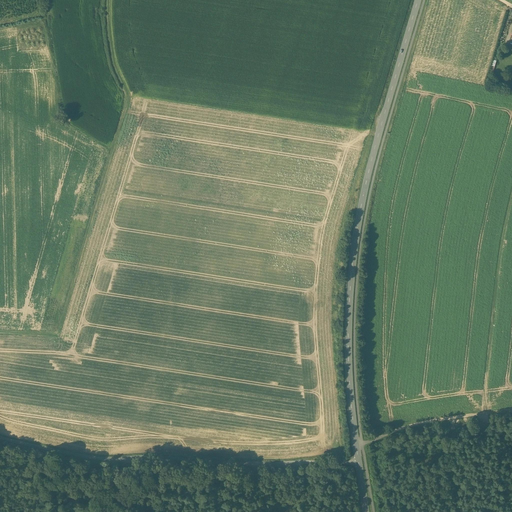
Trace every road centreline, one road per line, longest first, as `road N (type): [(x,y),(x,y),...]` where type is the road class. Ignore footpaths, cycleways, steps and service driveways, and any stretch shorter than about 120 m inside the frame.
road 1 (secondary): [(365,511),(349,375),(352,258),(417,0)]
road 2 (track): [(108,0),(111,55),(127,99),(57,335),(0,332)]
road 3 (track): [(358,462),(97,460),(0,438)]
road 4 (track): [(511,189),(494,262),(496,412)]
road 5 (track): [(511,410),(420,423),(355,444)]
